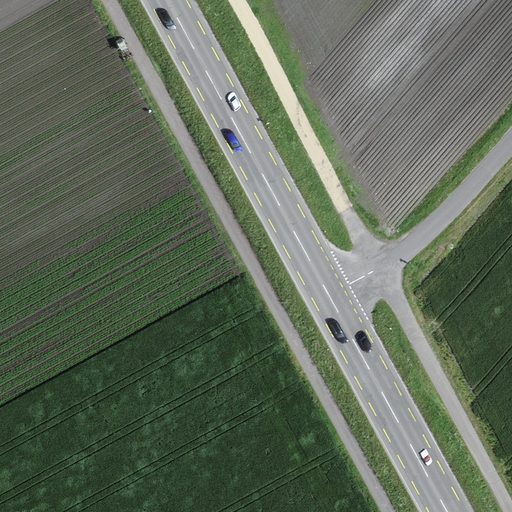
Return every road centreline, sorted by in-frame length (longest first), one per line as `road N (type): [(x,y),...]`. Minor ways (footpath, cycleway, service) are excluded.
road 1 (track): [(387,511),(108,0)]
road 2 (primary): [(446,511),(167,0)]
road 3 (track): [(237,0),(378,267)]
road 4 (track): [(509,511),(378,267)]
road 5 (track): [(511,139),(416,241),(328,295)]
